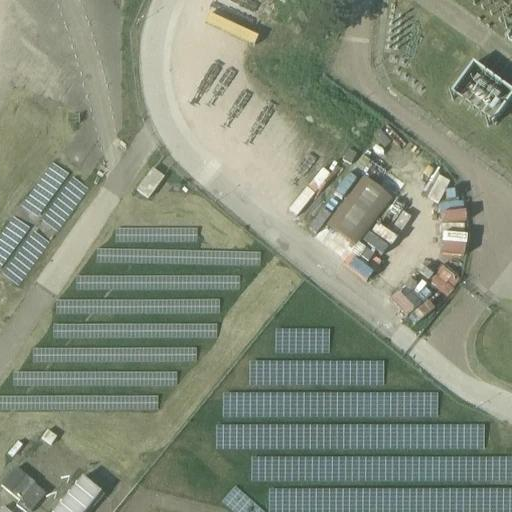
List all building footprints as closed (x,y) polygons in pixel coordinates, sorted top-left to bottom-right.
[(228,0),(226,7),(271,25),(277,11),(249,0),(228,0)] [(498,122),(511,100),(511,83),(476,61),(455,94),(498,122)] [(152,170),(137,192),(148,200),(163,179),(152,170)] [(410,224),(443,249),(460,227),(427,202),(410,224)] [(444,279),(457,263),(442,250),(429,266),(444,279)] [(22,511),(30,511),(45,495),(34,485),(35,484),(16,469),(1,487),(19,502),(16,506),(22,511)] [(54,511),(85,511),(107,485),(89,470),(54,511)]
